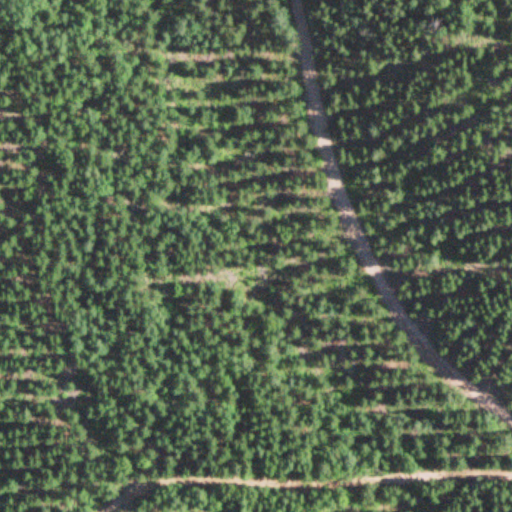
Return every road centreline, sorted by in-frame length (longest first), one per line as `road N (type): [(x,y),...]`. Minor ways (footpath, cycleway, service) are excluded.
road 1 (residential): [(511,420),(413,332),(363,250),(331,172),(295,0)]
road 2 (track): [(111,511),(143,485),(511,479)]
